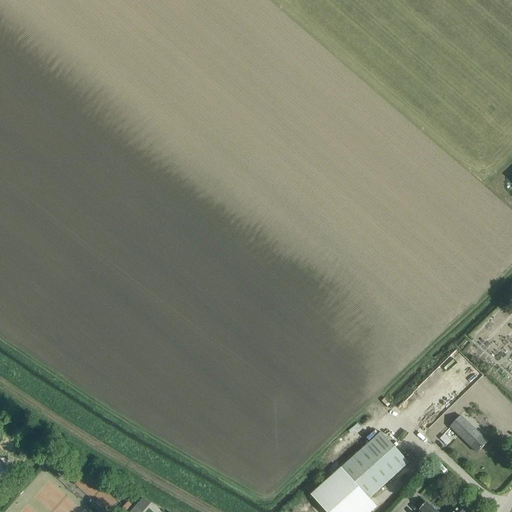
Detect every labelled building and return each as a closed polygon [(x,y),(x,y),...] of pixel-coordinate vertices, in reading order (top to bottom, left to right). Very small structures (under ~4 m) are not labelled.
[(464,351),(460,355),(477,372),(480,368),(464,351)] [(465,377),(448,393),(456,402),(466,393),(461,388),(469,381),(465,377)] [(477,453),(488,441),(461,416),(450,427),(477,453)] [(449,429),(445,433),(452,440),(456,436),(449,429)] [(369,500),(410,463),(382,432),(341,468),(369,500)] [(311,496),(325,511),(371,511),(376,508),(341,469),(311,496)] [(141,511),(151,502),(142,498),(129,511),(141,511)] [(127,501),(119,510),(121,511),(124,511),(131,505),(127,501)] [(455,511),(438,511),(428,502),(421,509),(423,511),(468,511),(461,505),(455,511)]
